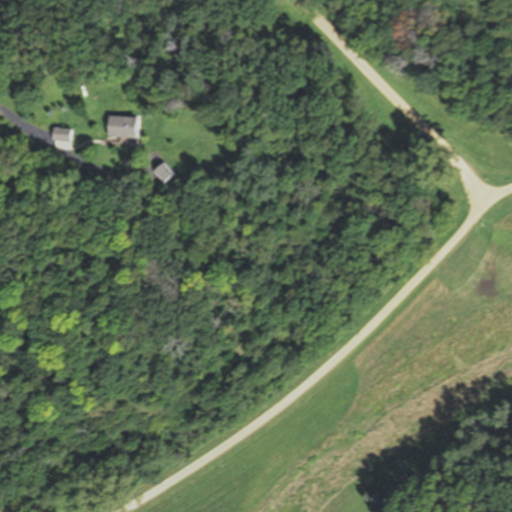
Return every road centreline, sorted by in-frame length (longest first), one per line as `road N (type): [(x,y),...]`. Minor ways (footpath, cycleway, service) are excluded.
road 1 (residential): [(511,188),(332,361),(131,511)]
road 2 (residential): [(301,0),(491,201)]
